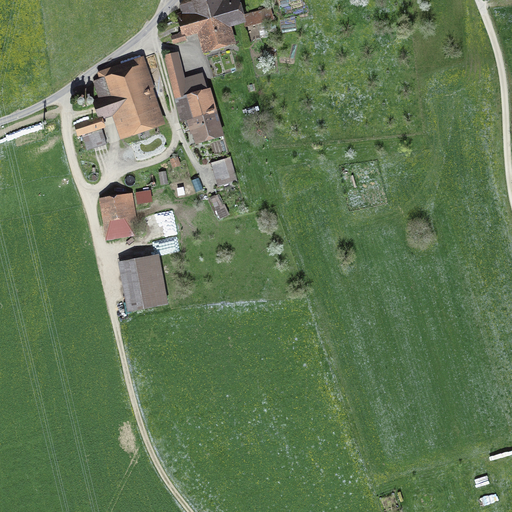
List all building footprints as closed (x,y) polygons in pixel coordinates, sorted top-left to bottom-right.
[(237,2),(221,6),(219,0),(184,0),(180,5),(183,13),(177,14),(183,34),(172,37),(174,43),(185,40),(183,34),(202,29),(207,48),(229,42),(224,25),(242,20),(237,2)] [(242,16),(243,26),(272,19),(270,9),(242,16)] [(182,122),(192,119),(182,82),(175,55),(166,57),(182,122)] [(106,79),(95,82),(99,99),(94,101),(100,118),(75,125),(78,134),(82,133),(88,131),(101,127),(103,127),(100,118),(118,113),(124,132),(157,121),(146,89),(152,87),(142,58),(103,71),(106,79)] [(202,76),(182,82),(192,119),(213,113),(202,76)] [(218,133),(213,113),(192,119),(182,122),(185,132),(195,129),(198,139),(218,133)] [(106,144),(101,127),(88,131),(82,133),(87,150),(106,144)] [(220,186),(237,181),(230,157),(213,162),(220,186)] [(149,191),(137,193),(138,203),(151,201),(149,191)] [(131,194),(100,199),(106,237),(133,232),(132,221),(136,221),(131,194)] [(219,194),(210,198),(220,218),(229,214),(219,194)] [(177,234),(179,233),(173,209),(143,216),(148,237),(162,233),(166,247),(179,244),(177,234)] [(148,245),(119,247),(120,259),(149,257),(148,245)] [(155,258),(123,264),(131,309),(163,303),(155,258)]
